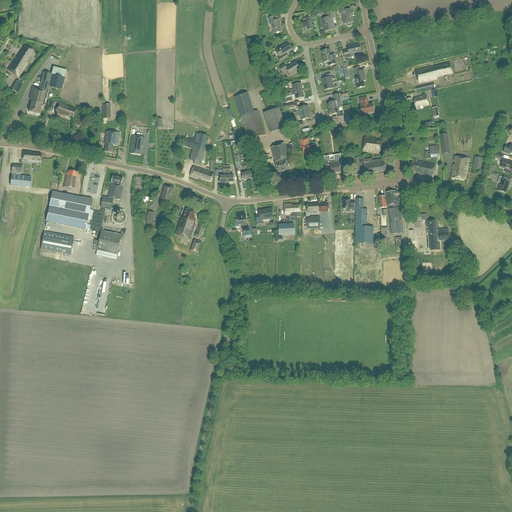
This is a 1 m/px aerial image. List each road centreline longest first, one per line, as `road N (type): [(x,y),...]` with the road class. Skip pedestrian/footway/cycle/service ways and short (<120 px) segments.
road 1 (unclassified): [(191,511),(234,294),(221,235),(226,201)]
road 2 (tertiary): [(226,201),(165,176),(34,148)]
road 3 (tertiary): [(226,201),(400,180)]
road 4 (unclassified): [(400,180),(368,32)]
